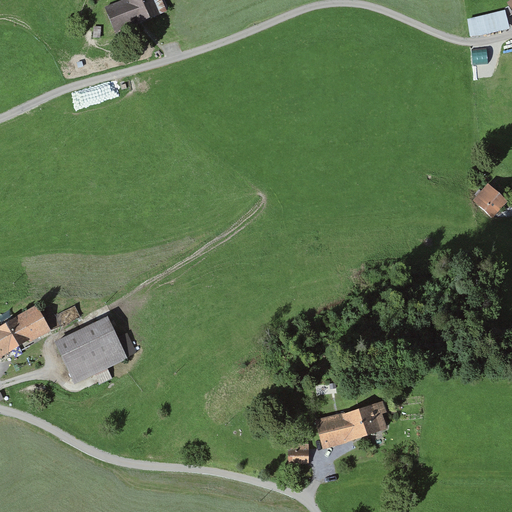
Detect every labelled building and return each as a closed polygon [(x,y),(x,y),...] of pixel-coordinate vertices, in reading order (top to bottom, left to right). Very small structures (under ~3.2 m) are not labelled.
[(117,33),(167,14),(161,0),(122,0),(107,6),(117,33)] [(507,202),(489,186),(475,201),(494,218),(507,202)] [(71,319),(79,314),(75,307),(67,311),(71,319)] [(0,358),(49,332),(36,308),(0,327),(0,358)] [(73,384),(127,359),(110,322),(56,347),(73,384)] [(380,405),(317,423),(324,449),(388,431),(380,405)] [(288,445),(288,466),(308,466),(308,445),(288,445)]
